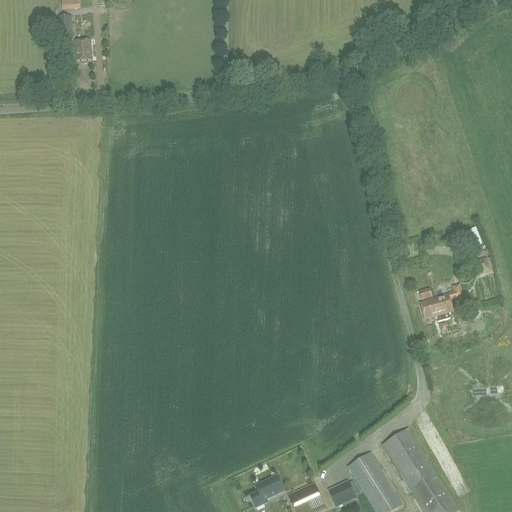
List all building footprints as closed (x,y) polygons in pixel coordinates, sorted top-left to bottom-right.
[(81,0),(64,1),(65,10),(82,9),(81,0)] [(72,40),(71,18),(58,19),(59,41),(72,40)] [(91,41),(74,42),(75,62),(92,61),(91,41)] [(476,255),(477,262),(475,263),(478,277),(492,274),(489,260),(488,260),(487,253),(476,255)] [(448,295),(449,296),(432,301),(429,291),(420,294),(422,301),(426,300),(427,304),(420,305),(425,321),(437,317),(439,323),(433,324),(437,338),(459,331),(455,317),(450,319),(449,315),(454,313),(451,302),(464,298),(460,286),(453,288),(455,293),(448,295)] [(459,511),(460,511),(408,430),(383,446),(425,511),(459,511)] [(393,511),(404,506),(371,454),(348,468),(376,511),(393,511)] [(267,501),(285,492),(279,478),(256,488),(259,493),(251,496),(257,509),(268,503),(267,501)] [(343,480),(329,487),(331,492),(345,485),(343,480)] [(337,508),(357,499),(350,484),(330,493),(337,508)] [(295,511),(314,511),(325,507),(315,485),(289,497),(295,511)]
